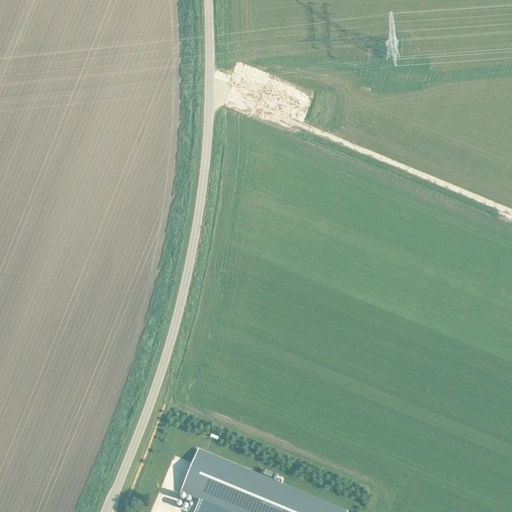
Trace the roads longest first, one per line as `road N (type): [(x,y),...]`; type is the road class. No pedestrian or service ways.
road 1 (unclassified): [(103,511),(175,339),(211,88),(205,0)]
road 2 (track): [(511,212),(211,88)]
